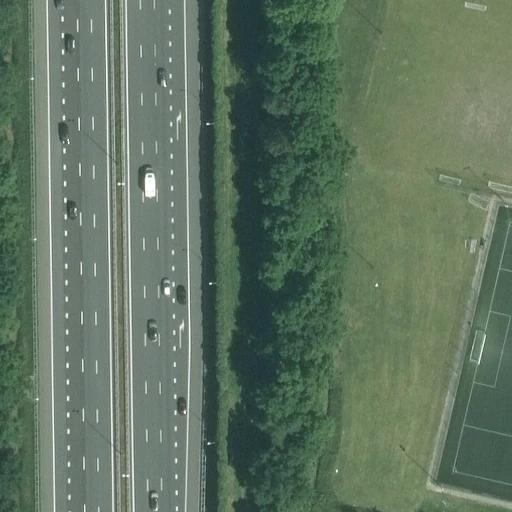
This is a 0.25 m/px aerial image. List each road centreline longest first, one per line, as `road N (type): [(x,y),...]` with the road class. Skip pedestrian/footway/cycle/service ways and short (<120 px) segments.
road 1 (motorway): [(82,0),(90,511)]
road 2 (motorway): [(154,511),(147,0)]
